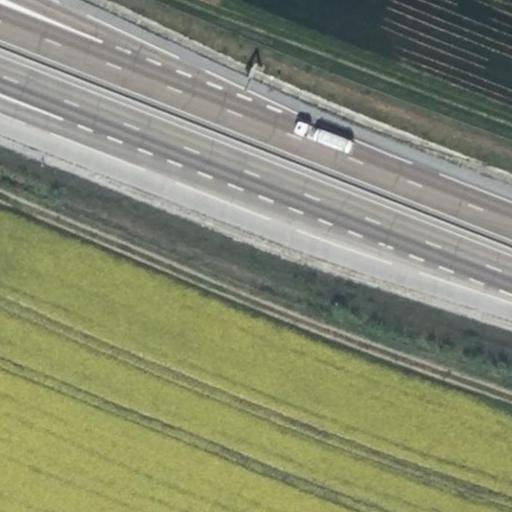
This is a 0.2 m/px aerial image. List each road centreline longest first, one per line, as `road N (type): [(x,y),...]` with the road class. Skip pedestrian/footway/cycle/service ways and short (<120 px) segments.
road 1 (track): [(511,382),(295,316),(0,192)]
road 2 (primary): [(0,77),(487,266)]
road 3 (primary): [(0,106),(382,248),(487,266)]
road 4 (primary): [(511,221),(193,97)]
road 5 (track): [(194,0),(511,113)]
road 6 (primary): [(193,97),(0,20)]
road 7 (primary): [(193,97),(130,43),(35,0)]
